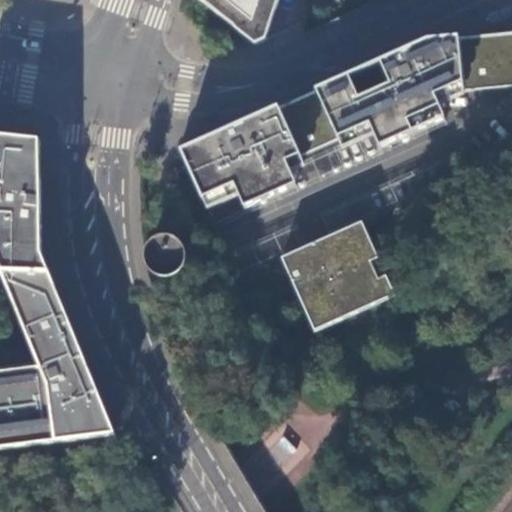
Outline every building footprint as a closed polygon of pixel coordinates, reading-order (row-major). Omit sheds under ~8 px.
[(198,0),(253,45),(265,39),(278,0),(198,0)] [(442,94),(511,86),(511,34),(428,42),(182,153),(203,200),(234,186),(245,209),(296,186),(286,163),(369,126),(380,149),(445,120),(435,97),(442,94)] [(0,137),(0,271),(1,274),(49,275),(41,255),(40,142),(0,137)] [(466,170),(459,154),(321,216),(328,232),(466,170)] [(314,332),(395,296),(362,222),(281,259),(286,270),(314,332)] [(305,242),(298,226),(229,257),(237,273),(305,242)] [(162,280),(167,281),(171,280),(176,278),(180,275),(183,272),(185,267),(186,263),(187,258),(186,253),(184,249),(181,245),(177,242),(173,240),(168,240),(163,240),(159,241),(155,243),(151,246),(149,250),(147,255),(146,259),(147,264),(148,268),(150,272),(154,276),(157,279),(162,280)] [(49,275),(1,274),(39,364),(49,387),(57,444),(115,436),(49,275)] [(39,364),(0,368),(0,450),(57,444),(49,387),(39,364)]
